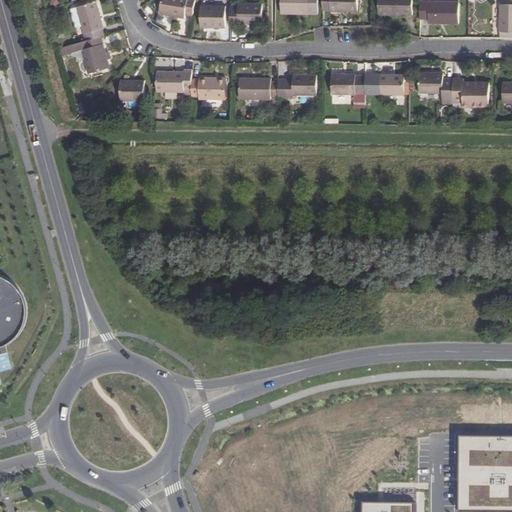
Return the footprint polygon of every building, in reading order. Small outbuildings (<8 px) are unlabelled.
[(192,16),(195,0),(162,0),(160,13),(185,18),(185,15),(192,16)] [(316,14),(316,0),(279,0),(280,13),(316,14)] [(322,0),(323,9),(330,9),(330,10),(366,11),(365,0),(322,0)] [(412,15),(412,0),(378,0),(379,14),(412,15)] [(104,28),(97,2),(77,7),(84,33),(87,41),(101,37),(104,36),(102,28),(104,28)] [(458,2),(420,2),(420,18),(428,18),(428,22),(458,23),(458,2)] [(239,6),(231,6),(231,26),(239,26),(239,23),(262,23),(262,4),(239,3),(239,6)] [(500,17),(500,4),(493,4),(492,17),(500,17)] [(511,4),(500,4),(500,17),(500,38),(511,38),(511,4)] [(225,28),(225,7),(200,7),(200,27),(225,28)] [(109,68),(101,37),(84,41),(58,48),(60,55),(82,49),(88,74),(109,68)] [(192,79),(193,69),(184,69),(184,72),(157,71),(157,91),(184,92),(184,89),(192,89),(192,79)] [(454,101),(454,79),(444,79),(444,73),(420,73),(420,93),(443,93),(443,104),(454,104),(454,101)] [(316,94),(317,74),(293,74),(293,79),(278,79),(278,82),(278,96),(278,101),(292,101),(292,94),(316,94)] [(366,94),(367,75),(357,75),(356,74),(333,74),(332,94),(355,94),(355,108),(366,108),(366,94)] [(404,75),(367,74),(367,75),(366,94),(404,95),(404,75)] [(225,99),(226,79),(200,78),(200,79),(192,79),(192,89),(192,96),(199,96),(199,99),(225,99)] [(272,96),(278,96),(278,82),(271,81),(271,78),(239,78),(240,98),(272,99),(272,96)] [(464,79),(454,79),(454,101),(463,100),(463,106),(489,106),(489,83),(464,82),(464,79)] [(143,81),(120,80),(120,100),(143,101),(143,81)] [(511,82),(503,83),(503,103),(511,103),(511,82)] [(0,347),(2,347),(6,345),(11,343),(15,339),(19,335),(22,332),(24,327),(26,323),(27,317),(27,312),(27,306),(26,302),(24,297),(22,292),(19,288),(15,284),(11,281),(7,278),(1,276),(0,275),(0,347)] [(0,354),(0,371),(11,369),(6,353),(0,354)] [(511,511),(511,436),(461,436),(460,511),(511,511)] [(416,511),(417,503),(364,503),(363,511),(416,511)]
